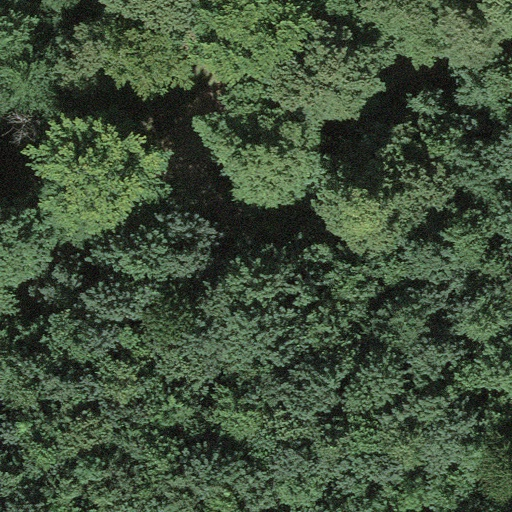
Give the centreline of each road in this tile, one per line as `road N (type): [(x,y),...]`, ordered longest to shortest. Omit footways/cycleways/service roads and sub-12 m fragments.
road 1 (track): [(511,6),(465,40),(293,107),(163,192)]
road 2 (track): [(511,192),(327,258),(254,245),(163,192)]
road 3 (track): [(0,310),(163,192)]
